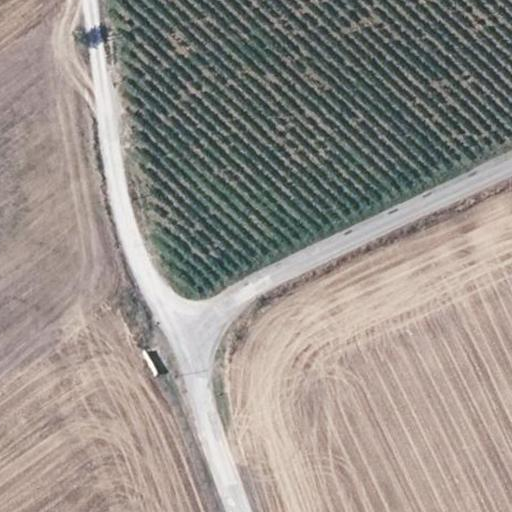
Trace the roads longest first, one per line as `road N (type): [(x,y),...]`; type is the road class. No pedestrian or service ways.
road 1 (unclassified): [(174,325),(511,156)]
road 2 (track): [(90,0),(133,261),(174,325)]
road 3 (unclassified): [(174,325),(190,351),(239,511)]
